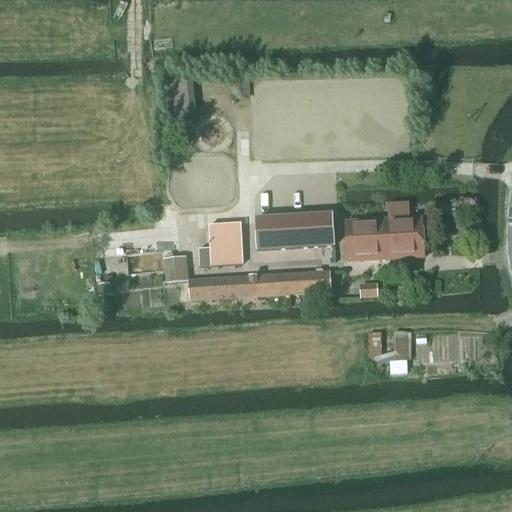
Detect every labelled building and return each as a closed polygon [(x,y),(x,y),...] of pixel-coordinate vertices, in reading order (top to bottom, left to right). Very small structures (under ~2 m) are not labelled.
[(231,102),(248,102),(248,77),(230,77),(231,102)] [(437,220),(452,220),(451,207),(437,208),(437,220)] [(390,225),(384,225),(387,263),(425,260),(423,222),(409,223),(408,210),(401,210),(401,208),(389,209),(390,225)] [(256,224),(257,254),(286,253),(334,250),(333,218),(284,221),(284,224),(256,224)] [(347,265),(387,263),(384,225),(344,228),(347,265)] [(213,267),(244,266),(242,226),(210,228),(213,267)] [(163,262),(166,287),(188,284),(185,260),(163,262)] [(215,302),(223,302),(330,295),(329,279),(329,276),(222,282),(189,284),(190,308),(215,306),(215,302)] [(407,377),(406,365),(389,365),(390,378),(407,377)]
